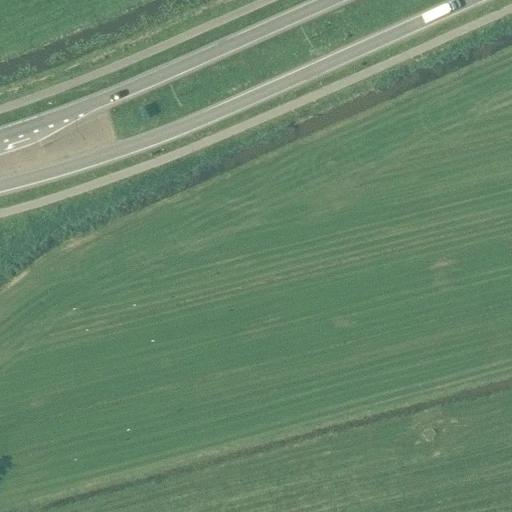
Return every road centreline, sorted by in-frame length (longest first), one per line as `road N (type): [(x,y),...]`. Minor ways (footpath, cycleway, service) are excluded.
road 1 (primary): [(0,188),(158,141),(469,0)]
road 2 (primary): [(336,0),(0,136)]
